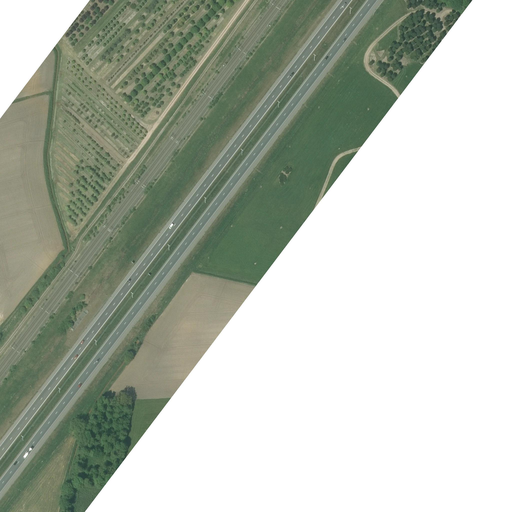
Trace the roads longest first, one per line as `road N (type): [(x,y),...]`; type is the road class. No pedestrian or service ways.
road 1 (motorway): [(0,489),(373,0)]
road 2 (motorway): [(346,0),(0,454)]
